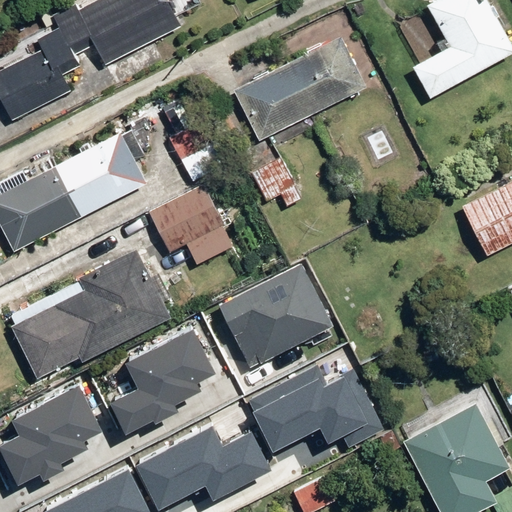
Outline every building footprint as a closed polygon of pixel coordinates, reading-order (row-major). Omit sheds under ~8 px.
[(104,65),(180,26),(166,0),(95,0),(55,21),(58,27),(35,39),(41,49),(0,70),(0,99),(10,120),(69,90),(61,74),(77,65),(67,44),(88,34),(104,65)] [(448,44),(410,64),(428,96),(511,49),(511,48),(485,0),(425,0),(425,1),(448,44)] [(325,42),(232,88),(258,139),(351,93),(325,42)] [(172,133),(167,135),(191,181),(235,159),(199,92),(161,111),(172,133)] [(383,129),(368,135),(379,161),(394,154),(383,129)] [(0,225),(13,251),(145,183),(119,132),(0,192),(0,225)] [(286,205),(302,197),(278,156),(250,173),(266,200),(279,193),(286,205)] [(511,177),(459,203),(484,254),(511,240),(511,177)] [(201,182),(147,210),(169,251),(185,242),(196,262),(231,244),(220,224),(222,223),(201,182)] [(80,361),(170,316),(136,248),(78,277),(80,280),(9,315),(13,323),(10,325),(37,378),(78,357),(80,361)] [(301,265),(220,307),(252,367),(333,325),(301,265)] [(111,404),(127,434),(153,420),(154,423),(177,411),(173,405),(200,391),(196,384),(215,374),(193,331),(127,366),(139,389),(111,404)] [(316,367),(248,402),(273,450),(320,425),(329,443),(343,436),(349,446),(383,429),(353,371),(325,385),(316,367)] [(0,447),(0,451),(17,485),(40,473),(44,480),(63,471),(59,463),(86,449),(82,442),(102,431),(79,387),(12,421),(20,437),(0,447)] [(475,401),(400,439),(437,511),(470,511),(495,500),(484,477),(507,466),(497,444),(502,442),(490,418),(485,421),(475,401)] [(211,428),(137,466),(159,509),(206,485),(214,500),(271,471),(251,432),(221,448),(211,428)] [(149,511),(128,472),(50,511),(149,511)] [(304,511),(306,511),(335,499),(324,475),(294,489),(304,511)]
